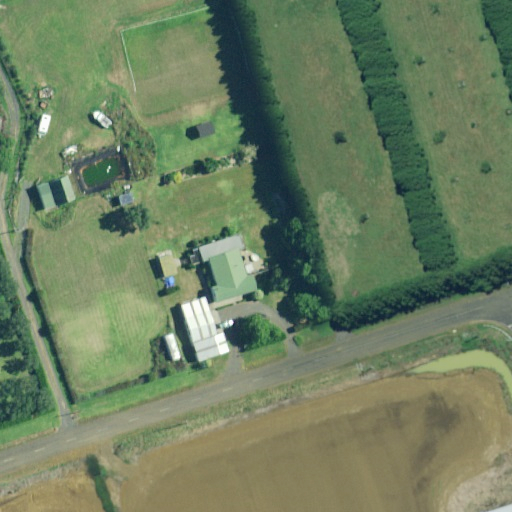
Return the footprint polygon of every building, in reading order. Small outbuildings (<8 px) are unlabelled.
[(72,200),(64,177),(35,187),(43,210),(72,200)] [(131,202),(128,193),(116,197),(119,206),(131,202)] [(190,255),(186,257),(189,266),(205,260),(214,285),(208,287),(213,303),(250,291),(236,249),(239,248),(235,235),(188,250),(190,255)] [(176,273),(170,251),(156,255),(162,277),(176,273)] [(213,334),(201,298),(178,305),(196,361),(226,351),(220,332),(213,334)]
